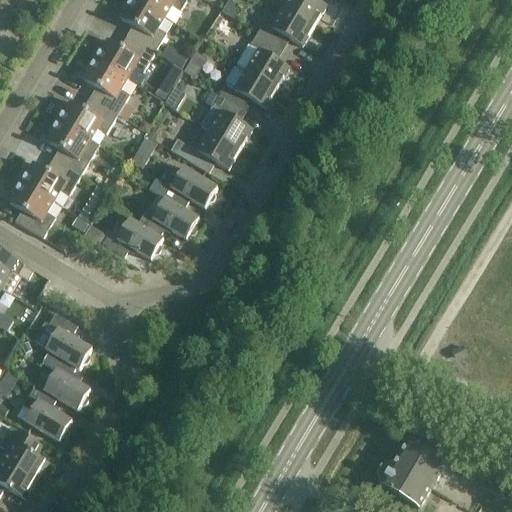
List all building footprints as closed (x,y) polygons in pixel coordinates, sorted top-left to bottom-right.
[(133,44),(156,57),(167,38),(160,34),(167,22),(130,0),(129,0),(123,11),(126,13),(121,22),(139,33),(133,44)] [(130,0),(167,22),(174,10),(181,15),(190,0),(130,0)] [(290,0),(284,11),(315,30),(327,10),(310,0),(290,0)] [(303,50),(315,30),(284,11),(277,22),(274,20),(268,20),(258,38),(280,51),(286,40),(303,50)] [(273,62),(280,51),(258,38),(251,49),(248,47),(236,67),(239,69),(278,92),(290,72),(273,62)] [(144,76),(156,57),(133,44),(127,54),(108,43),(103,52),(99,50),(93,61),(130,84),(137,72),(144,76)] [(123,95),(130,84),(93,61),(86,72),(89,74),(84,83),(102,95),(96,105),(119,119),(118,119),(128,125),(135,112),(126,107),(130,100),(123,95)] [(174,68),(168,78),(178,84),(184,74),(174,68)] [(266,112),(278,92),(239,69),(234,70),(225,84),(228,89),(221,100),(243,113),(249,102),(266,112)] [(209,135),(241,154),(253,134),(236,123),(243,113),(221,100),(212,94),(205,106),(213,111),(202,130),(210,134),(209,135)] [(56,123),(93,145),(99,134),(107,138),(118,119),(119,119),(96,105),(90,115),(71,104),(66,114),(62,112),(56,123)] [(65,156),(59,166),(89,185),(93,180),(85,175),(100,150),(93,145),(56,123),(49,134),(52,136),(47,145),(65,156)] [(172,154),(188,164),(205,174),(212,164),(229,174),(241,154),(209,135),(197,155),(178,143),(172,154)] [(147,141),(142,149),(153,155),(158,147),(147,141)] [(19,184),(56,206),(63,195),(70,199),(78,186),(86,190),(89,185),(59,166),(53,177),(34,166),(29,175),(26,173),(19,184)] [(218,191),(201,181),(184,171),(178,181),(171,177),(165,187),(156,182),(150,193),(165,203),(166,202),(179,210),(185,200),(206,212),(218,191)] [(17,225),(16,226),(44,242),(56,222),(49,218),(56,206),(19,184),(12,195),(15,197),(10,207),(28,218),(22,228),(17,225)] [(200,222),(179,210),(166,202),(165,203),(158,214),(156,213),(152,214),(148,211),(139,227),(161,241),(167,231),(187,243),(200,222)] [(85,210),(79,220),(92,228),(98,217),(85,210)] [(164,243),(161,241),(139,227),(130,222),(118,242),(110,237),(103,249),(125,262),(131,252),(152,264),(164,243)] [(62,241),(58,248),(67,253),(71,246),(62,241)] [(11,275),(19,279),(25,268),(0,253),(0,291),(1,292),(11,275)] [(79,330),(57,317),(50,328),(58,333),(46,353),(50,355),(77,372),(80,374),(93,353),(73,340),(79,330)] [(71,382),(77,372),(50,355),(43,366),(57,375),(45,393),(45,394),(58,402),(79,415),(91,394),(71,382)] [(45,394),(45,393),(37,388),(24,410),(33,415),(26,425),(60,446),(73,424),(53,412),(58,402),(45,394)] [(3,464),(37,484),(48,465),(28,453),(34,444),(12,431),(1,450),(8,454),(3,464)] [(383,487),(382,489),(419,511),(420,511),(448,466),(411,443),(399,462),(398,462),(393,469),(391,467),(383,469),(378,477),(380,485),(383,487)] [(26,503),(37,484),(3,464),(0,467),(0,500),(6,491),(26,503)]
